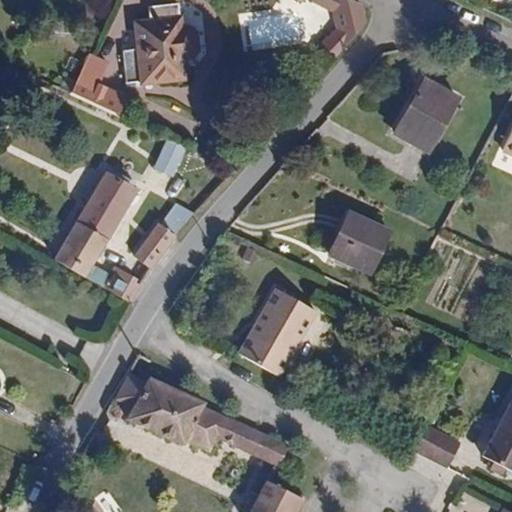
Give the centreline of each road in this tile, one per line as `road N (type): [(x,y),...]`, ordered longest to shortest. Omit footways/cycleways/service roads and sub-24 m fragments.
road 1 (residential): [(401,9),(234,196),(104,375),(35,511)]
road 2 (residential): [(511,57),(401,9)]
